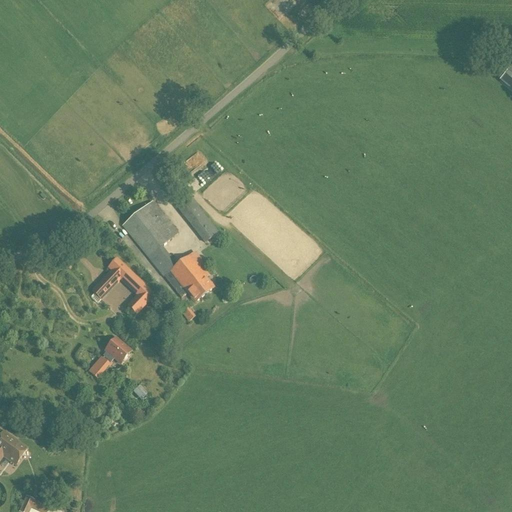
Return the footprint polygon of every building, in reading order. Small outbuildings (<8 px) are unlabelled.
[(499,81),(511,92),(511,67),(499,81)] [(205,244),(218,233),(189,197),(176,207),(205,244)] [(178,266),(163,247),(179,234),(152,202),(122,227),(163,279),(164,278),(172,288),(181,299),(187,294),(195,304),(215,289),(207,279),(208,278),(204,272),(209,268),(196,252),(189,257),(178,266)] [(117,283),(120,280),(122,281),(130,273),(117,260),(109,269),(111,272),(109,274),(96,287),(105,296),(117,283)] [(136,315),(143,308),(154,296),(144,286),(136,295),(137,297),(135,299),(128,307),(127,307),(128,308),(131,311),(132,312),(135,315),(136,315)] [(92,292),(101,300),(105,296),(96,287),(92,292)] [(107,353),(104,357),(111,363),(114,359),(121,365),(131,352),(116,339),(105,352),(107,353)] [(0,437),(0,462),(3,458),(15,467),(28,449),(4,432),(0,437)] [(26,497),(21,509),(28,511),(30,511),(33,505),(48,511),(50,507),(35,501),(26,497)]
